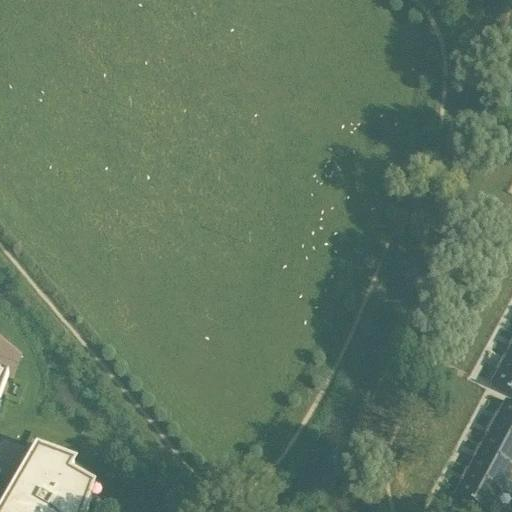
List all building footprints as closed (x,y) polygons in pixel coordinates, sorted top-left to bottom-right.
[(511,343),(503,359),(511,364),(511,343)] [(511,364),(503,359),(490,383),(511,394),(511,364)] [(0,398),(8,376),(0,371),(0,398)] [(511,405),(504,401),(492,424),(511,435),(511,405)] [(511,435),(492,424),(479,447),(511,465),(511,435)] [(511,465),(479,447),(467,471),(502,490),(511,471),(511,465)] [(86,511),(91,497),(97,488),(68,472),(74,463),(33,448),(30,458),(18,478),(0,509),(0,511),(86,511)] [(467,471),(454,494),(487,511),(489,511),(502,490),(467,471)]
